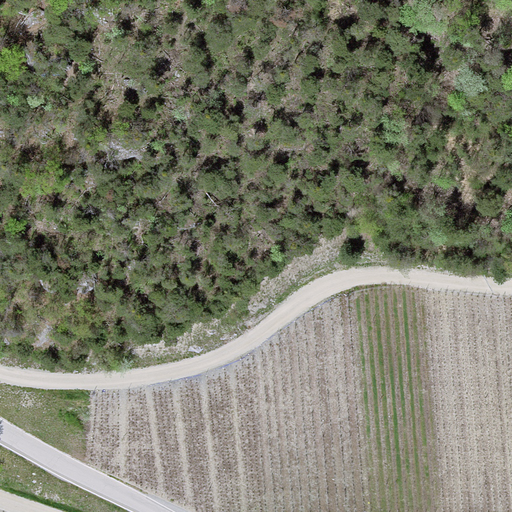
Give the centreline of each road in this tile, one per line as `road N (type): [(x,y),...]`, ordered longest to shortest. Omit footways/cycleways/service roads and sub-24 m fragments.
road 1 (track): [(0,359),(64,373),(185,368),(344,282),(511,279)]
road 2 (unclassified): [(155,511),(0,424)]
